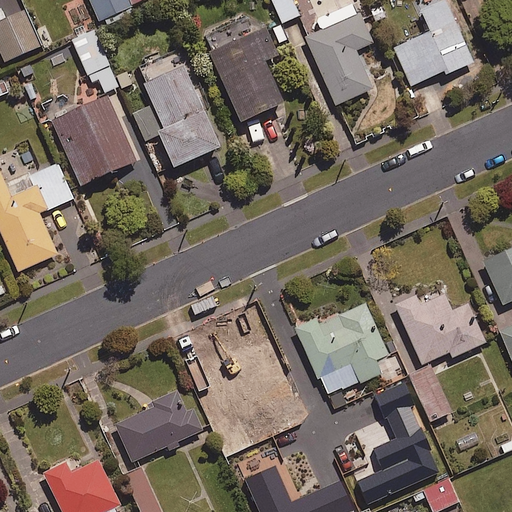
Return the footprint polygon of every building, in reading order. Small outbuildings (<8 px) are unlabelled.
[(0,0),(0,50),(4,60),(40,44),(20,0),(0,0)] [(130,5),(127,0),(90,0),(99,19),(130,5)] [(293,0),(272,0),(282,21),(299,14),(293,0)] [(473,60),(446,0),(438,0),(420,8),(430,29),(393,46),(411,84),(445,68),(446,72),(473,60)] [(371,41),(355,2),(316,18),(320,28),(306,33),(334,103),(372,88),(355,48),(371,41)] [(252,30),(245,13),(204,30),(212,47),(210,48),(240,118),(283,99),(265,58),(276,53),(264,25),(252,30)] [(119,84),(92,29),(72,39),(91,81),(98,78),(104,91),(119,84)] [(160,133),(172,163),(219,144),(183,51),(140,68),(153,103),(133,111),(144,139),(160,133)] [(135,159),(106,93),(50,117),(79,183),(135,159)] [(0,164),(0,229),(18,269),(57,252),(39,212),(71,197),(54,160),(28,171),(36,186),(14,197),(0,164)] [(511,298),(511,246),(483,259),(502,302),(511,298)] [(451,309),(444,293),(420,303),(416,294),(395,302),(421,362),(450,350),(452,355),(485,340),(468,302),(451,309)] [(330,442),(354,430),(338,390),(380,372),(374,358),(386,353),(365,302),(320,321),(317,316),(295,325),(317,377),(305,382),(330,442)] [(511,356),(511,313),(503,318),(507,326),(499,329),(511,356)] [(299,394),(273,335),(224,357),(219,346),(196,356),(220,410),(273,386),(280,402),(299,394)] [(166,445),(168,450),(180,445),(178,439),(202,429),(192,405),(182,410),(173,391),(150,402),(152,406),(115,422),(132,460),(166,445)] [(211,422),(234,472),(253,464),(245,446),(251,443),(236,410),(211,422)] [(354,430),(330,442),(342,470),(351,466),(343,448),(359,441),(354,430)] [(511,448),(511,439),(501,444),(505,452),(511,448)] [(117,511),(114,506),(120,503),(98,457),(75,468),(70,457),(43,471),(63,511),(117,511)] [(424,488),(443,477),(437,465),(394,484),(400,498),(424,488)] [(161,511),(141,466),(126,473),(142,511),(161,511)] [(443,477),(424,488),(433,511),(458,500),(448,475),(443,477)]
